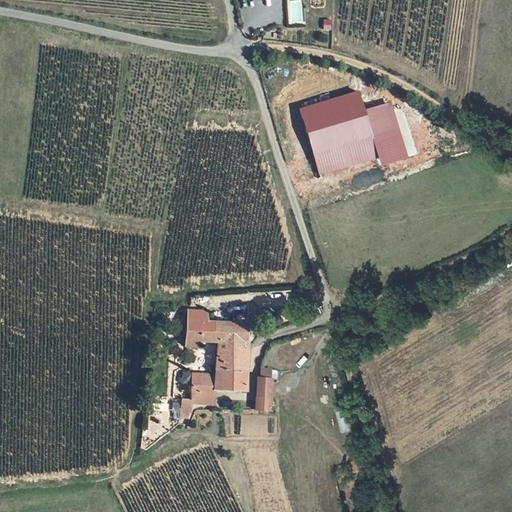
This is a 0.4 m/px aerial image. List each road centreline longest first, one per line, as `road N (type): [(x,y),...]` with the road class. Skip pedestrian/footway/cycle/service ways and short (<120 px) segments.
road 1 (track): [(226,0),(238,50),(319,52),(370,68),(511,150)]
road 2 (residential): [(238,50),(331,324)]
road 3 (unclassified): [(0,11),(179,49),(238,50)]
road 4 (track): [(331,324),(511,229)]
road 5 (track): [(381,511),(385,473),(331,324)]
